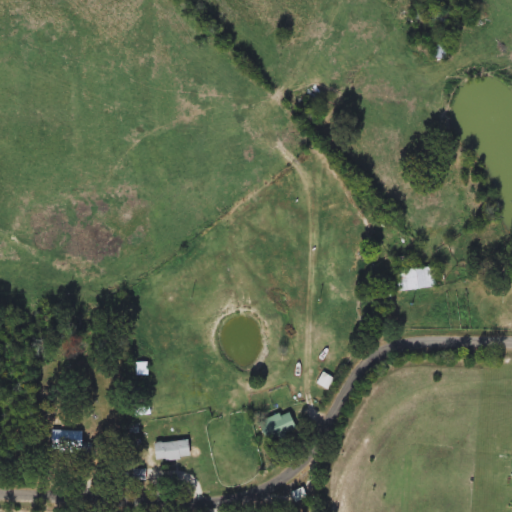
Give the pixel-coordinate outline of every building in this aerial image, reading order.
[(458,23),(416,19),(417,9),(459,14),(458,23)] [(444,59),(433,55),(436,44),(447,47),(444,59)] [(399,291),(397,270),(434,266),(436,287),(399,291)] [(140,374),(138,364),(146,362),(148,373),(140,374)] [(264,418),(292,412),(296,431),(268,437),(264,418)] [(50,451),(50,431),(81,431),(81,451),(50,451)] [(154,441),(192,441),(192,459),(154,459),(154,441)]
